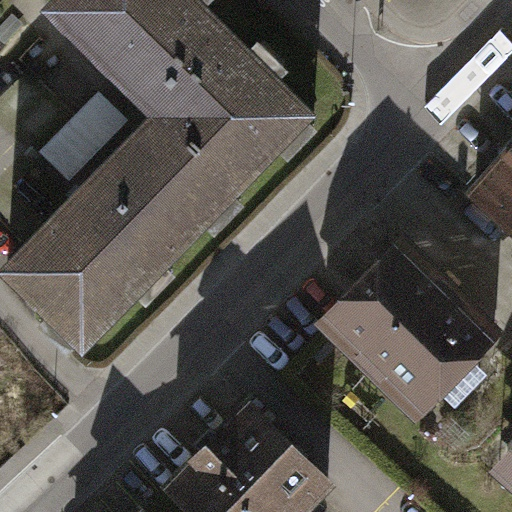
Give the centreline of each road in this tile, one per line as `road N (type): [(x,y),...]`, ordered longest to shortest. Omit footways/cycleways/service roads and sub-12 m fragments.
road 1 (tertiary): [(25,511),(429,106)]
road 2 (residential): [(429,106),(318,0)]
